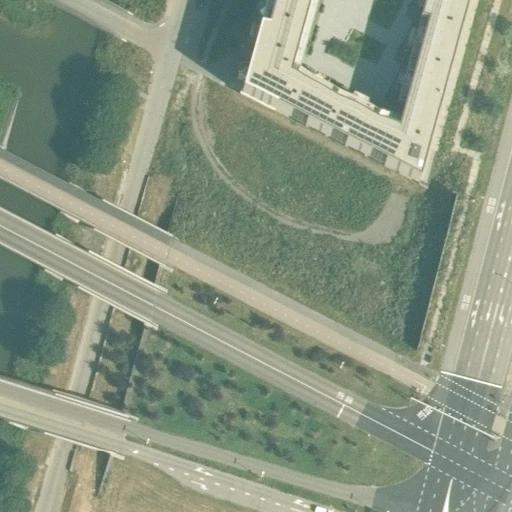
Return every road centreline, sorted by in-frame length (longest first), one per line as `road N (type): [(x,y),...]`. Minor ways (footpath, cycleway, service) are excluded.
road 1 (unclassified): [(46,511),(169,49)]
road 2 (unclassified): [(425,511),(0,388)]
road 3 (unclassified): [(0,408),(319,511)]
road 4 (primary): [(511,204),(432,511)]
